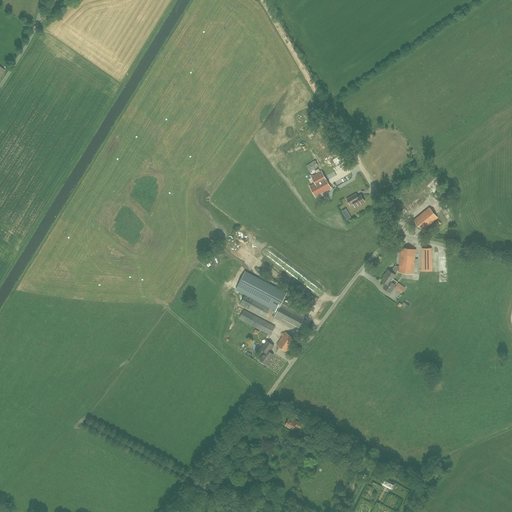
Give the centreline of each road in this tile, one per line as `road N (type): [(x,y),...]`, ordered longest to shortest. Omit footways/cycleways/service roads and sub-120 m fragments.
road 1 (unclassified): [(178,511),(348,286),(400,232)]
road 2 (track): [(261,0),(358,161)]
